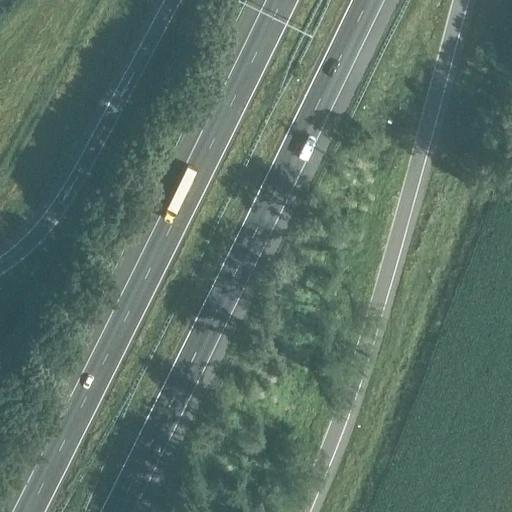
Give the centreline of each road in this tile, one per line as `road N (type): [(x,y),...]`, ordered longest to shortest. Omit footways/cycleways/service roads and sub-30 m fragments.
road 1 (motorway): [(278,0),(24,511)]
road 2 (motorway): [(118,511),(368,0)]
road 3 (motorway): [(302,511),(376,307),(460,0)]
road 4 (motorway): [(179,0),(52,216),(0,265)]
